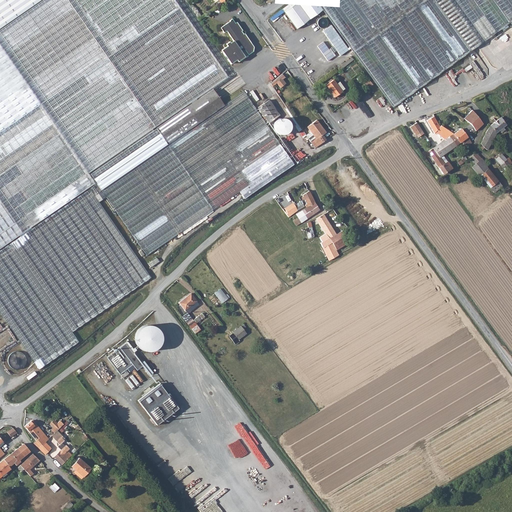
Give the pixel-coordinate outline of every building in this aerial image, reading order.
[(0,44),(45,108),(184,11),(176,0),(43,0),(0,30),(0,44)] [(0,0),(0,30),(43,0),(0,0)] [(325,11),(317,0),(307,0),(288,13),(300,29),(325,11)] [(510,29),(511,32),(511,0),(317,0),(325,11),(376,85),(384,81),(409,66),(423,88),(510,29)] [(222,105),(211,90),(231,76),(227,69),(184,11),(45,108),(98,186),(106,198),(118,215),(148,258),(240,193),(289,158),(250,103),(242,91),(222,105)] [(239,61),(245,57),(253,51),(254,46),(245,33),(244,34),(242,31),(243,30),(237,21),(236,23),(232,17),(230,19),(230,21),(221,27),(224,32),(227,30),(234,40),(232,41),(231,41),(227,44),(228,45),(222,49),(230,61),(232,63),(237,59),(239,61)] [(323,30),(341,55),(349,49),(332,24),(323,30)] [(45,108),(0,44),(0,251),(69,205),(92,190),(94,188),(45,108)] [(340,72),(355,61),(353,58),(338,69),(340,72)] [(392,110),(423,88),(409,66),(384,81),(376,85),(392,110)] [(455,71),(441,80),(445,87),(459,77),(466,86),(471,82),(462,69),(456,73),(455,71)] [(285,78),(282,74),(275,80),(270,84),(272,87),(276,83),(280,88),(286,83),(282,80),(285,78)] [(334,82),(326,87),(334,99),(341,94),(341,93),(344,91),(340,85),(337,87),(334,82)] [(363,87),(366,91),(373,87),(370,82),(363,87)] [(496,90),(500,97),(509,92),(505,86),(496,90)] [(511,96),(509,92),(500,97),(510,112),(501,118),(507,126),(511,122),(511,96)] [(268,100),(257,108),(273,130),(280,125),(275,118),(279,115),(268,100)] [(347,116),(340,107),(332,112),(339,122),(347,116)] [(483,124),(483,123),(477,117),(470,111),(463,118),(471,124),(476,131),(483,124)] [(434,118),(428,123),(432,129),(439,125),(434,118)] [(482,146),(481,147),(483,150),(484,149),(486,149),(498,132),(500,131),(504,128),(507,126),(501,118),(491,125),(487,131),(481,145),(482,146)] [(306,136),(314,148),(326,140),(322,135),(325,132),(317,121),(307,128),(311,133),(306,136)] [(416,134),(421,131),(416,124),(412,127),(416,134)] [(467,137),(476,131),(471,124),(462,131),(461,129),(453,134),(459,143),(461,142),(467,137)] [(439,157),(440,157),(455,146),(449,137),(453,134),(441,126),(437,132),(445,141),(433,149),(439,157)] [(455,146),(459,143),(453,134),(449,137),(455,146)] [(471,143),(467,137),(461,142),(465,147),(471,143)] [(284,140),(280,142),(288,152),(291,150),(284,140)] [(444,163),(440,157),(439,157),(433,149),(428,152),(442,175),(451,168),(447,162),(444,163)] [(476,171),(479,176),(487,169),(485,162),(476,152),(469,158),(478,169),(476,171)] [(502,154),(496,159),(503,167),(505,171),(511,168),(507,160),(502,154)] [(294,165),(289,158),(240,193),(245,200),(294,165)] [(502,186),(487,169),(479,176),(494,193),(502,186)] [(103,201),(106,198),(98,186),(94,188),(103,201)] [(0,313),(39,371),(79,342),(71,332),(121,301),(151,278),(142,262),(95,193),(92,190),(69,205),(0,251),(0,313)] [(306,206),(306,208),(314,202),(309,192),(303,195),(308,205),(306,206)] [(144,260),(148,258),(118,215),(106,198),(103,201),(144,260)] [(293,201),(282,209),(286,214),(288,212),(286,210),(291,207),(292,208),(294,206),(295,206),(293,201)] [(319,210),(314,202),(306,208),(303,211),(308,218),(319,210)] [(288,217),(297,211),(294,206),(292,208),(291,207),(286,210),(288,212),(286,214),(288,217)] [(296,216),(301,223),(308,218),(303,211),(300,213),(296,216)] [(316,219),(320,225),(327,220),(323,214),(316,219)] [(297,226),(301,223),(296,216),(290,219),(292,222),(293,221),(297,226)] [(322,242),(320,243),(323,248),(332,243),(330,238),(336,235),(327,220),(320,225),(325,234),(320,238),(322,242)] [(315,237),(312,227),(308,228),(305,229),(308,239),(313,237),(315,237)] [(343,231),(336,235),(330,238),(332,243),(323,248),(330,260),(339,254),(336,249),(349,242),(343,231)] [(189,292),(178,302),(184,309),(195,299),(189,292)] [(181,317),(187,326),(193,322),(194,323),(200,319),(198,315),(192,320),(186,313),(181,317)] [(233,334),(229,337),(234,344),(238,341),(238,340),(246,333),(241,326),(232,332),(233,334)] [(128,341),(107,356),(121,374),(127,369),(129,372),(136,367),(137,369),(143,365),(133,352),(135,351),(128,341)] [(157,425),(179,408),(161,383),(138,400),(157,425)] [(52,430),(55,433),(64,424),(61,421),(52,430)] [(128,429),(136,440),(145,435),(137,423),(128,429)] [(39,448),(46,442),(48,439),(34,425),(29,431),(37,440),(34,443),(39,448)] [(11,436),(17,432),(13,428),(8,432),(11,436)] [(54,457),(62,465),(72,455),(68,451),(70,449),(66,445),(65,446),(62,443),(64,440),(62,438),(57,442),(60,445),(58,447),(61,450),(54,457)] [(18,448),(24,455),(31,449),(25,442),(18,448)] [(39,448),(48,457),(51,454),(49,451),(52,448),(46,442),(39,448)] [(16,460),(17,461),(24,455),(18,448),(11,453),(16,460)] [(9,466),(16,460),(11,453),(6,457),(4,454),(0,457),(2,461),(4,460),(9,466)] [(21,464),(24,469),(30,476),(33,473),(30,469),(38,462),(40,460),(34,453),(21,464)] [(78,459),(71,467),(82,478),(89,471),(78,459)] [(8,470),(11,468),(9,466),(4,460),(2,461),(0,462),(0,477),(2,476),(6,472),(8,470)] [(101,467),(105,471),(110,467),(106,462),(101,467)] [(69,502),(62,508),(65,511),(71,505),(69,502)]
